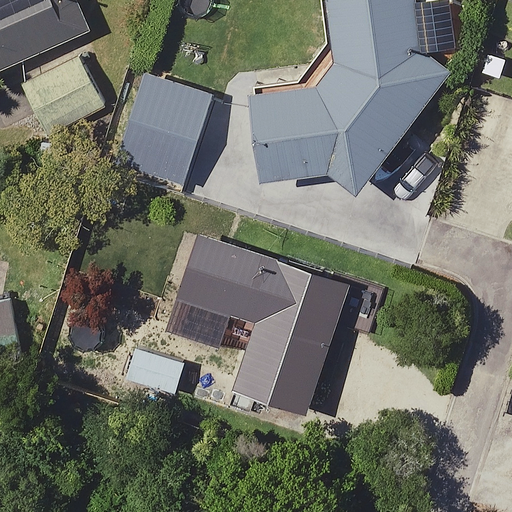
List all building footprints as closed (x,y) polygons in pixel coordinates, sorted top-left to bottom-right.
[(0,0),(0,55),(82,23),(72,0),(0,0)] [(322,0),(327,51),(304,73),(239,79),(247,165),(316,158),(344,181),(436,68),(410,40),(406,0),(322,0)] [(204,85),(135,63),(109,142),(179,165),(204,85)] [(341,277),(267,254),(227,381),(301,404),(341,277)] [(180,355),(124,340),(115,372),(171,388),(180,355)]
